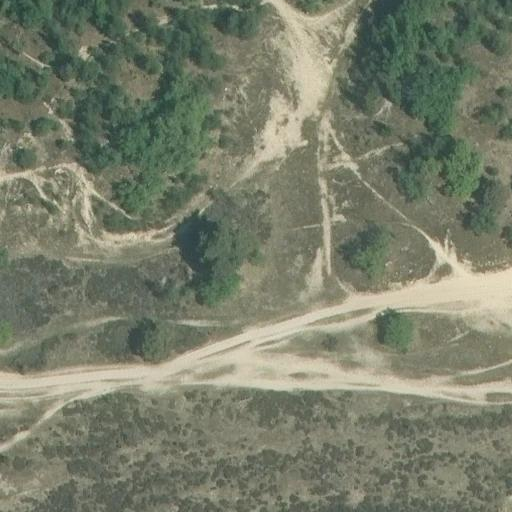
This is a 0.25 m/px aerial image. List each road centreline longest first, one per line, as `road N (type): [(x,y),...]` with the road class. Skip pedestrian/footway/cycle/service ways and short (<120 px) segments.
road 1 (track): [(511,389),(190,375),(0,385)]
road 2 (track): [(327,309),(511,284)]
road 3 (track): [(327,309),(190,375)]
